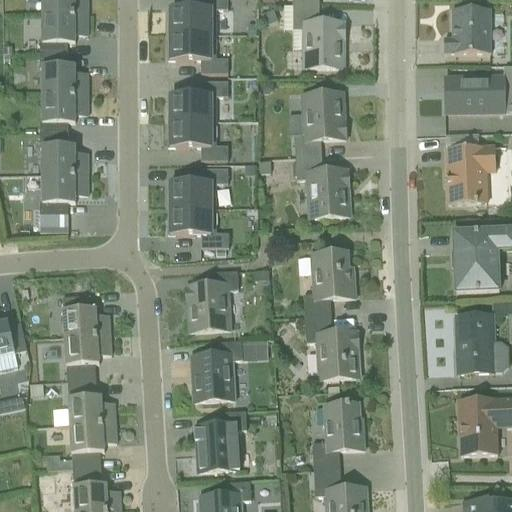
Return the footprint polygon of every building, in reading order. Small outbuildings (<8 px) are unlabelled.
[(36,0),(37,20),(71,20),(70,0),(36,0)] [(280,10),(270,10),(270,34),(280,34),(280,10)] [(445,59),(489,58),(488,13),(444,14),(445,59)] [(168,44),(216,44),(216,18),(167,18),(168,44)] [(37,50),(71,50),(71,20),(37,20),(37,50)] [(300,79),(344,78),(343,26),(299,27),(300,79)] [(279,35),(278,56),(288,56),(289,35),(279,35)] [(168,44),(167,70),(216,70),(216,44),(168,44)] [(36,71),(35,98),(72,100),(74,73),(36,71)] [(439,121),(501,119),(500,80),(438,82),(439,121)] [(300,150),(343,147),(340,97),(297,100),(300,150)] [(33,128),(71,130),(72,100),(35,98),(33,128)] [(167,131),(215,130),(214,106),(167,106),(167,131)] [(215,130),(167,131),(167,156),(215,156),(215,130)] [(493,177),(493,151),(444,152),(445,209),(483,209),(483,177),(493,177)] [(37,153),(37,180),(71,180),(71,152),(37,153)] [(308,230),(349,226),(344,174),(303,178),(308,230)] [(37,211),(72,210),(71,180),(37,180),(37,211)] [(167,193),(167,218),(214,218),(214,192),(167,193)] [(167,218),(167,243),(214,243),(214,218),(167,218)] [(511,253),(511,232),(447,235),(449,297),(494,295),(493,254),(511,253)] [(307,308),(355,306),(352,257),(304,259),(307,308)] [(186,341),(229,339),(227,288),(183,290),(186,341)] [(59,314),(61,343),(93,341),(92,313),(59,314)] [(453,380),(491,380),(490,319),(452,319),(453,380)] [(0,364),(11,362),(3,328),(0,328),(0,364)] [(315,389),(358,386),(355,337),(313,339),(315,389)] [(62,373),(95,371),(93,341),(61,343),(62,373)] [(244,348),(229,351),(232,364),(247,361),(244,348)] [(190,410),(234,407),(231,359),(187,362),(190,410)] [(511,433),(511,400),(454,403),(456,461),(496,460),(495,434),(511,433)] [(62,405),(64,432),(98,429),(96,402),(62,405)] [(322,458),(362,456),(360,408),(320,410),(322,458)] [(66,461),(100,459),(98,429),(64,432),(66,461)] [(196,478),(237,476),(236,429),(195,430),(196,478)] [(71,493),(71,511),(103,511),(102,491),(71,493)] [(323,511),(366,511),(366,492),(323,493),(323,511)] [(195,511),(239,511),(239,499),(195,502),(195,511)]
